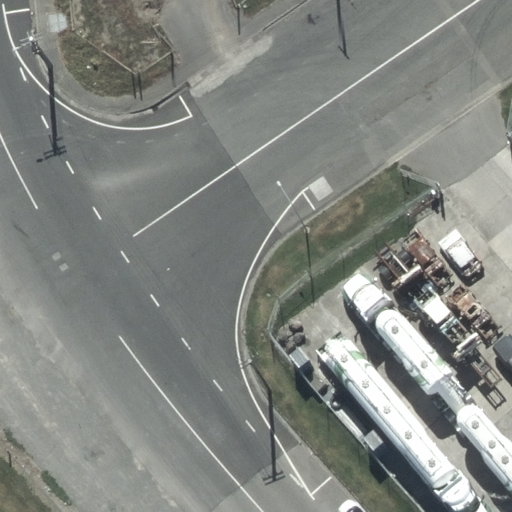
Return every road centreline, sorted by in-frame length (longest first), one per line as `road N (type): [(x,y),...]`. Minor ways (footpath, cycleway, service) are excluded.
road 1 (residential): [(70,271),(463,0)]
road 2 (residential): [(70,271),(281,511)]
road 3 (residential): [(0,157),(70,271)]
